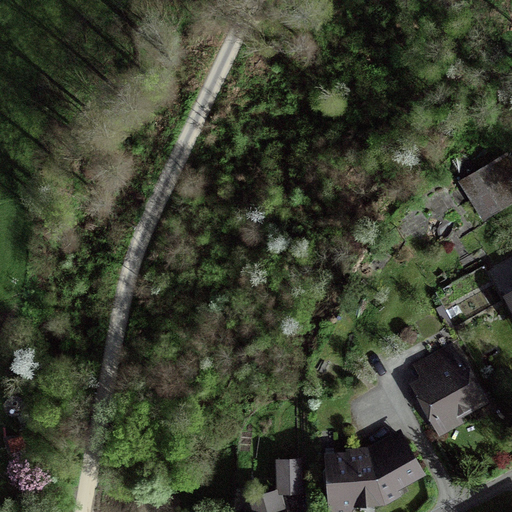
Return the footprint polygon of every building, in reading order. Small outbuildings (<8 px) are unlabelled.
[(459,178),(483,219),(511,201),(511,154),(508,149),(459,178)] [(511,283),(503,289),(511,305),(511,283)] [(15,301),(13,295),(0,299),(0,301),(1,305),(15,301)] [(460,352),(453,339),(412,362),(419,374),(409,379),(440,434),(465,421),(462,414),(490,399),(463,350),(460,352)] [(368,443),(346,444),(346,447),(324,449),(328,511),(350,511),(355,502),(386,500),(402,492),(399,485),(426,469),(400,425),(368,443)] [(303,490),(302,454),(276,455),(277,486),(277,491),(281,491),(303,490)] [(290,511),(290,509),(286,509),(281,491),(277,491),(277,486),(248,492),(252,511),(290,511)]
